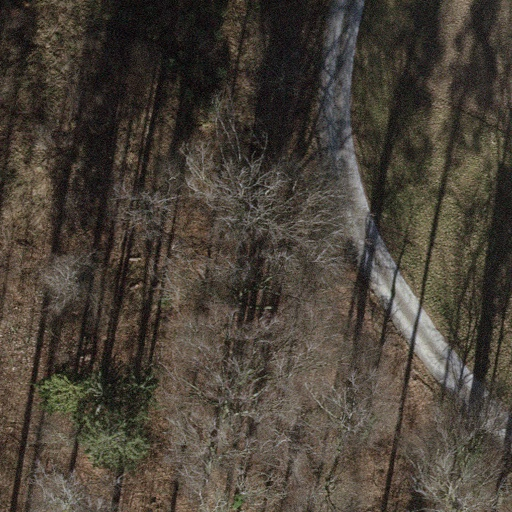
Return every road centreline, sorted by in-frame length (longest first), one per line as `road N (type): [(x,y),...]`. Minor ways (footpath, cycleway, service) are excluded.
road 1 (track): [(370,279),(342,195),(349,90),(371,0)]
road 2 (track): [(370,279),(316,461),(322,511)]
road 3 (track): [(511,420),(451,386),(370,279)]
